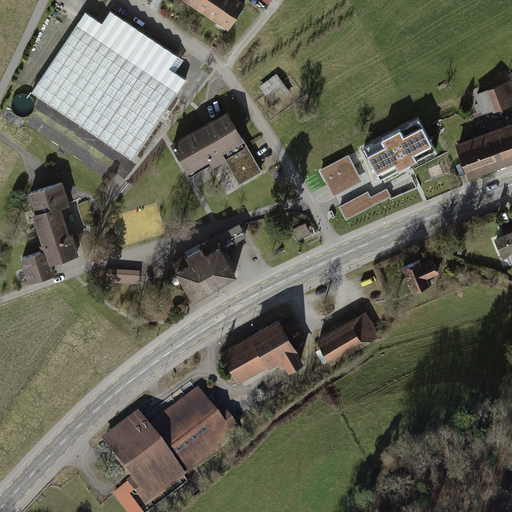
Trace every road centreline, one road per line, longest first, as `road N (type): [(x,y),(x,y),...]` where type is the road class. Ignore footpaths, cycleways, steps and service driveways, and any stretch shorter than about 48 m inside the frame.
road 1 (primary): [(0,509),(147,367),(257,295),(340,255)]
road 2 (residential): [(307,197),(0,300)]
road 3 (primary): [(340,255),(511,184)]
road 4 (residential): [(307,197),(224,67)]
road 5 (residential): [(224,67),(123,0)]
